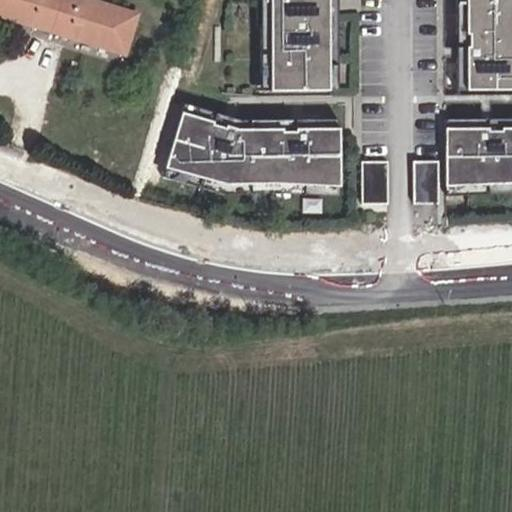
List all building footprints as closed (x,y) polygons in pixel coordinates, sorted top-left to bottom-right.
[(70,34),(69,36),(124,54),(136,15),(87,0),(0,0),(0,14),(34,25),(34,23),(70,34)] [(329,39),(329,0),(266,0),(267,26),(262,26),(262,75),(271,75),(271,91),(339,91),(339,39),(329,39)] [(511,0),(456,0),(457,35),(460,35),(460,58),(457,58),(457,91),(511,90),(511,0)] [(339,186),(339,121),(306,121),(306,124),(283,124),(283,121),(239,121),(238,124),(216,117),(217,114),(185,104),(167,166),(203,181),(252,189),(274,186),(306,188),(339,186)] [(511,119),(502,119),(502,122),(478,123),(478,119),(445,119),(445,187),(477,187),(510,184),(511,184),(511,119)] [(437,204),(437,161),(412,162),(412,204),(437,204)] [(387,205),(387,162),(361,162),(361,205),(387,205)]
